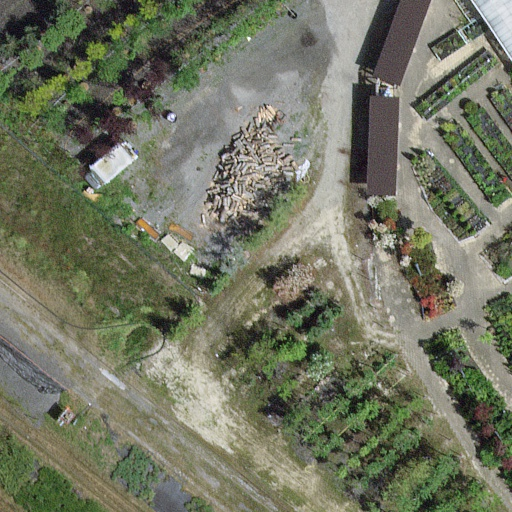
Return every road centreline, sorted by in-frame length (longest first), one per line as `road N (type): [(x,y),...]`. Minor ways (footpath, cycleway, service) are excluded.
road 1 (track): [(465,511),(334,307),(325,144),(371,0)]
road 2 (track): [(381,511),(0,201)]
